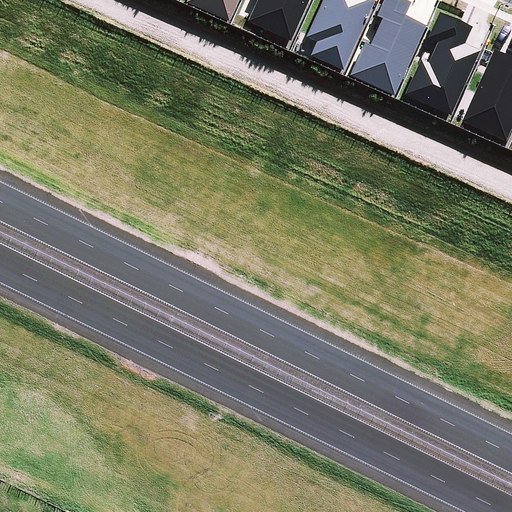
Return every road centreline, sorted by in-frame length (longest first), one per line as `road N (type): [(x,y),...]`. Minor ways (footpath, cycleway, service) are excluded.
road 1 (motorway): [(0,202),(511,454)]
road 2 (motorway): [(511,505),(0,255)]
road 3 (track): [(511,183),(107,0)]
